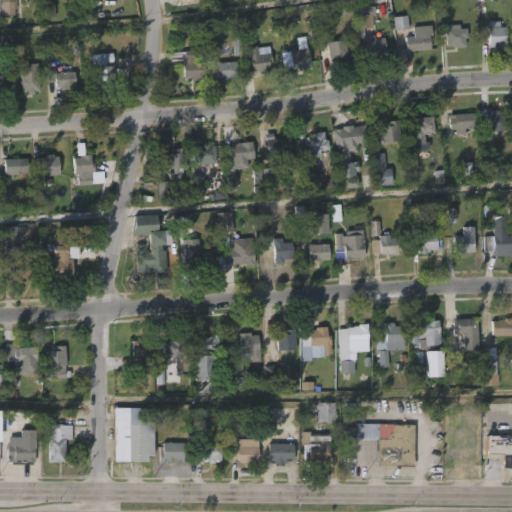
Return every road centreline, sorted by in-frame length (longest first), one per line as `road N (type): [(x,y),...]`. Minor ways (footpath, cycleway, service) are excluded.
road 1 (residential): [(0,126),(141,119),(511,68)]
road 2 (residential): [(0,315),(511,286)]
road 3 (residential): [(99,492),(103,312),(153,84),(156,0)]
road 4 (secondary): [(511,496),(99,492)]
